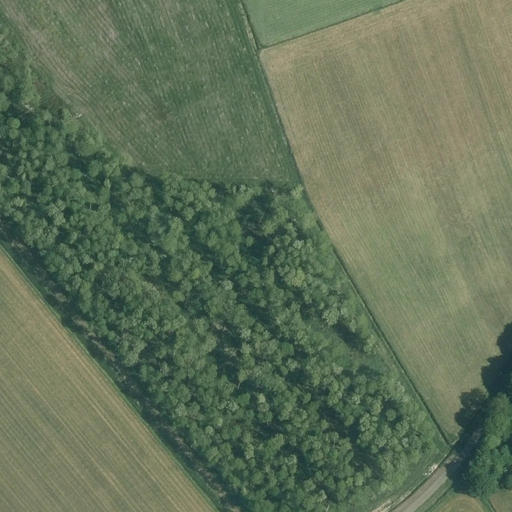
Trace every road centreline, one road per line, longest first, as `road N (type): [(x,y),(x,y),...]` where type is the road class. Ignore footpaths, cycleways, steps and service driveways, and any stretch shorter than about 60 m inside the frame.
road 1 (track): [(0,219),(241,511)]
road 2 (unclassified): [(406,511),(466,450),(511,383)]
